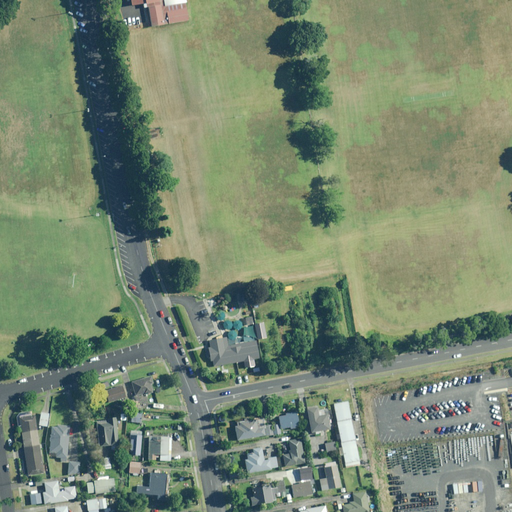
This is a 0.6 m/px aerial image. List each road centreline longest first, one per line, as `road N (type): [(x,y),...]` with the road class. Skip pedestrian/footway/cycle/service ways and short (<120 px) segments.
road 1 (residential): [(90,0),(133,243),(171,346)]
road 2 (residential): [(511,339),(193,402)]
road 3 (residential): [(0,395),(171,346)]
